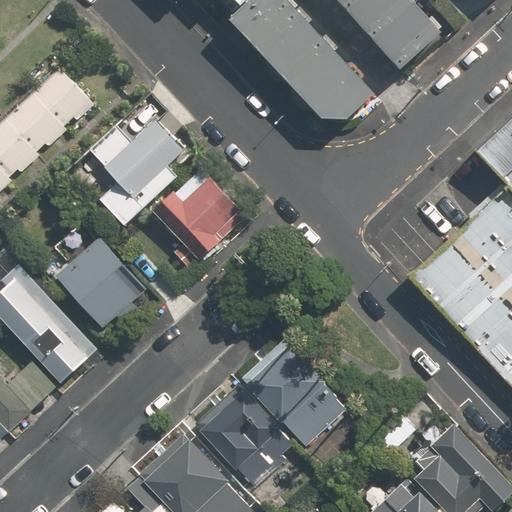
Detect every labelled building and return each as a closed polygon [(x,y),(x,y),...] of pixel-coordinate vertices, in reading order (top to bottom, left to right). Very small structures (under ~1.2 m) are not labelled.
[(288,0),(250,0),(245,5),(232,18),(326,117),(349,117),(376,91),(288,0)] [(443,30),(416,0),(343,0),(403,66),(443,30)] [(61,67),(34,92),(66,126),(93,101),(61,67)] [(34,92),(7,118),(39,152),(66,126),(34,92)] [(7,118),(0,124),(0,164),(13,178),(39,152),(7,118)] [(105,197),(126,220),(178,173),(175,171),(191,156),(156,118),(132,140),(118,124),(91,148),(106,164),(105,164),(121,182),(105,197)] [(511,119),(479,150),(511,185),(511,119)] [(0,164),(0,189),(13,178),(0,164)] [(167,202),(210,250),(246,217),(203,169),(167,202)] [(511,196),(503,187),(412,273),(511,378),(511,196)] [(58,276),(104,327),(149,287),(103,237),(58,276)] [(0,280),(0,312),(64,382),(101,348),(22,261),(0,280)] [(290,342),(248,381),(304,442),(346,403),(290,342)] [(0,424),(8,433),(57,389),(33,361),(9,383),(0,373),(0,424)] [(294,440),(237,381),(195,421),(251,481),(294,440)] [(392,450),(418,427),(404,412),(379,435),(392,450)] [(511,490),(511,484),(453,422),(430,443),(439,452),(415,474),(450,511),(470,511),(484,499),(493,509),(511,490)] [(0,440),(8,433),(0,424),(0,440)] [(220,486),(229,478),(186,433),(143,474),(179,511),(217,511),(232,499),(220,486)] [(154,511),(153,510),(161,502),(136,476),(126,485),(144,503),(134,511),(154,511)] [(443,511),(422,489),(396,511),(443,511)]
